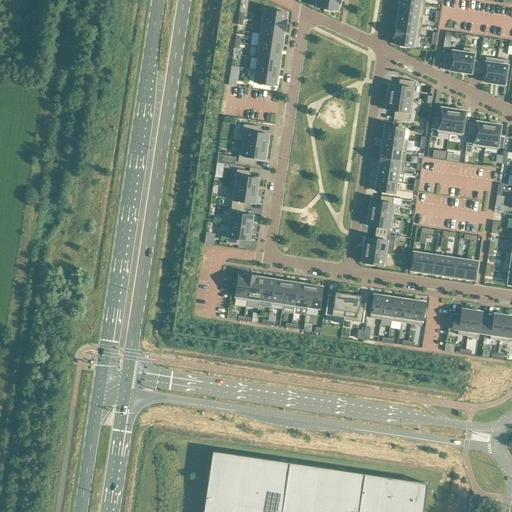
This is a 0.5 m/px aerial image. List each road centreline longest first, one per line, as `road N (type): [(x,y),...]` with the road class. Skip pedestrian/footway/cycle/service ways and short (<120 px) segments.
road 1 (residential): [(347,270),(267,250),(302,22),(312,14),(382,48)]
road 2 (primary): [(158,0),(100,380)]
road 3 (primary): [(126,376),(184,0)]
road 4 (tertiary): [(500,428),(126,376)]
road 5 (tertiary): [(124,393),(496,452)]
road 6 (residential): [(382,48),(347,270)]
road 7 (residential): [(347,270),(511,295)]
road 8 (residential): [(382,48),(511,111)]
road 9 (primary): [(100,380),(80,511)]
road 10 (primary): [(107,511),(124,393)]
